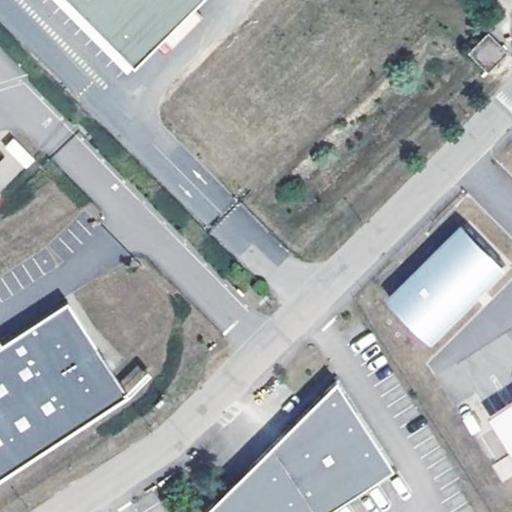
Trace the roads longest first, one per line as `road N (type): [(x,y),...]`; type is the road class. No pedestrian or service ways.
road 1 (unclassified): [(511,102),(210,405),(68,511)]
road 2 (unknown): [(136,219),(0,317)]
road 3 (unknown): [(394,221),(450,296),(472,305),(511,293)]
